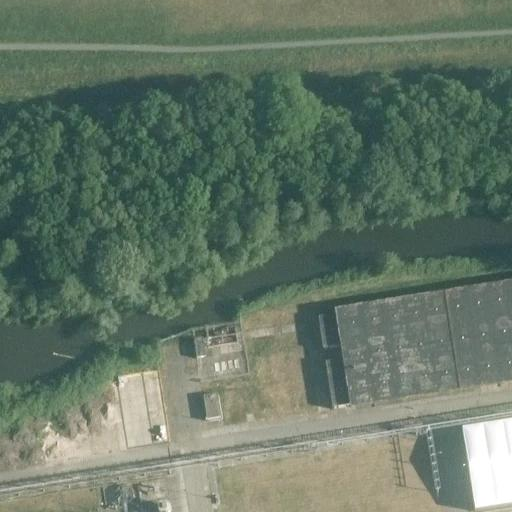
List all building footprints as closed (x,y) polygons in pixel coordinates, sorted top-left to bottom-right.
[(511,290),(337,317),(352,415),(511,390),(511,290)] [(194,342),(197,359),(205,357),(202,340),(194,342)] [(300,352),(284,355),(293,420),(310,417),(300,352)] [(269,357),(253,360),(262,424),(279,422),(269,357)] [(203,397),(207,421),(220,419),(216,395),(203,397)]
